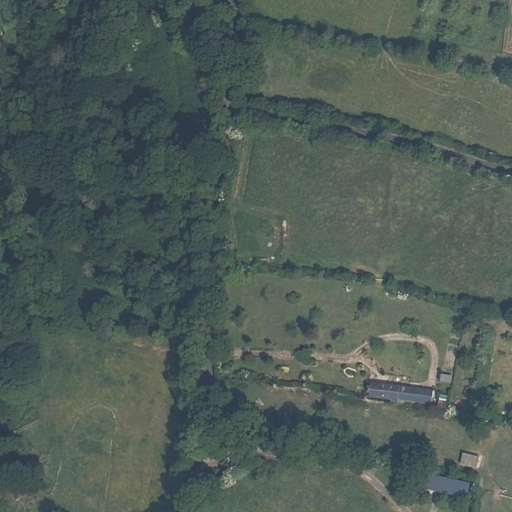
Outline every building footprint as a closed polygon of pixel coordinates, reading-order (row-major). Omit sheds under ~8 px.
[(372,384),(370,395),(392,398),(399,399),(399,398),(400,387),(372,384)] [(400,387),(399,398),(408,399),(409,388),(400,387)] [(409,388),(408,399),(416,400),(417,388),(409,388)] [(481,458),(465,454),(462,464),(478,468),(481,458)] [(464,482),(429,479),(428,492),(463,494),(464,482)] [(472,482),(464,482),(463,494),(471,495),(472,482)]
